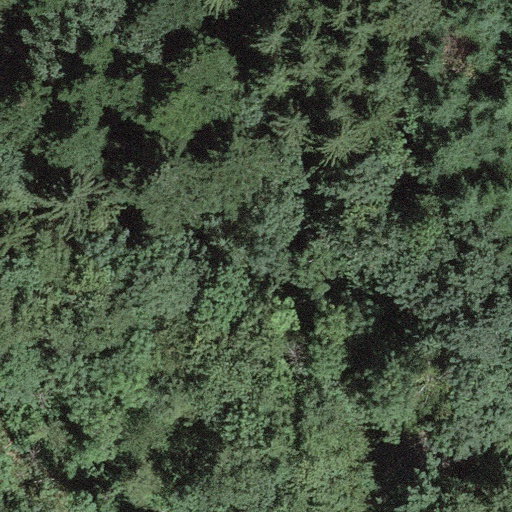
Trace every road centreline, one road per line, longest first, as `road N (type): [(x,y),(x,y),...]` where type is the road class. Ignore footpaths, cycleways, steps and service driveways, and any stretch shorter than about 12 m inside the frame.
road 1 (track): [(0,210),(280,385),(394,445)]
road 2 (track): [(511,438),(394,445),(358,511)]
